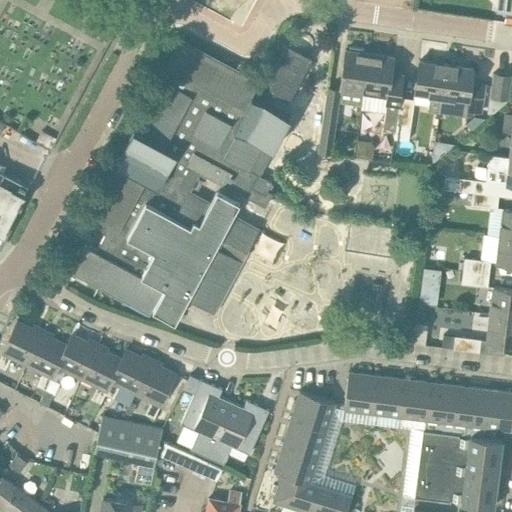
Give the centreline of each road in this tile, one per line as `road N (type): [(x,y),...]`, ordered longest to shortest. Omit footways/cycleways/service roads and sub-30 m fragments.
road 1 (residential): [(11,271),(226,358),(364,343),(511,364)]
road 2 (residential): [(11,271),(134,55)]
road 3 (residential): [(277,0),(511,36)]
